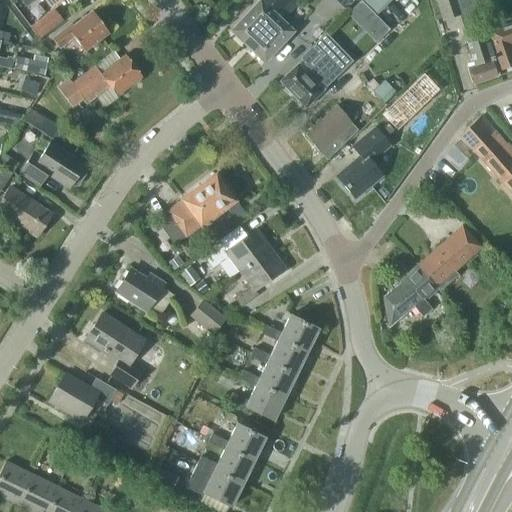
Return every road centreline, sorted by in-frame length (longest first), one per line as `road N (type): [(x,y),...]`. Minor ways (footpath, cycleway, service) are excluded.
road 1 (residential): [(44,299),(129,171),(223,89)]
road 2 (residential): [(343,271),(448,131),(475,104),(511,85)]
road 3 (tertiary): [(343,271),(297,186),(223,89)]
road 4 (tertiary): [(389,398),(361,345),(343,271)]
road 5 (unclassified): [(332,511),(359,426),(389,398)]
